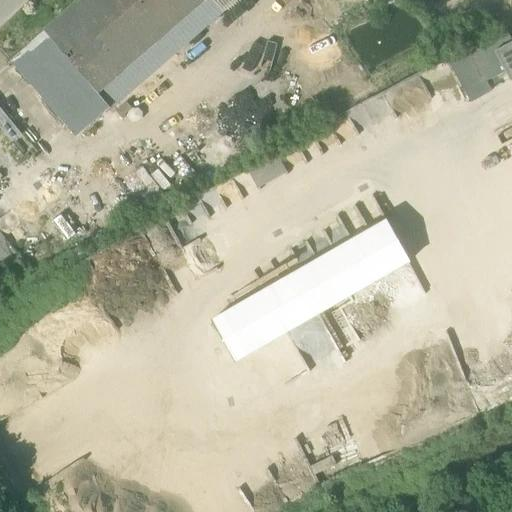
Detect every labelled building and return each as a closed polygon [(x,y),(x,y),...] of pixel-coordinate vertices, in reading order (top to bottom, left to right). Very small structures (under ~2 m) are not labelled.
[(80,0),(44,32),(96,93),(109,108),(234,0),(80,0)] [(79,134),(109,108),(96,93),(44,32),(13,58),(79,134)] [(477,44),(468,49),(481,72),(498,63),(485,40),(477,45),(477,44)] [(511,81),(511,42),(494,52),(510,82),(511,81)] [(0,102),(0,123),(13,143),(23,136),(0,102)] [(0,161),(2,165),(11,159),(0,141),(0,161)] [(387,221),(212,321),(235,362),(410,262),(387,221)] [(0,246),(0,248),(9,259),(16,253),(6,242),(0,246)] [(0,266),(9,259),(0,248),(0,266)]
